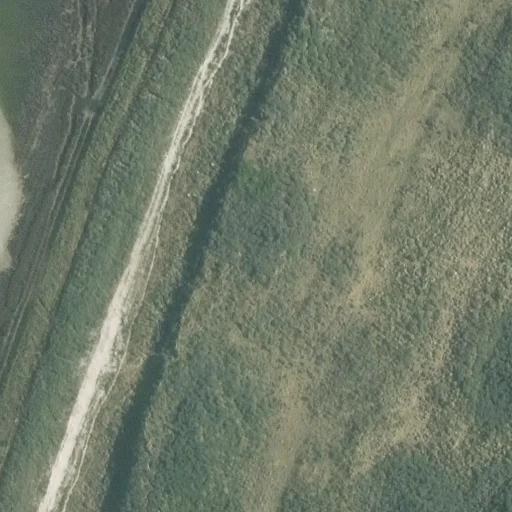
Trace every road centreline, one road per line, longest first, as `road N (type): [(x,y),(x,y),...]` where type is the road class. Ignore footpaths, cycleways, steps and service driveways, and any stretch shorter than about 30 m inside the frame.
road 1 (track): [(36,511),(132,240),(231,0)]
road 2 (track): [(0,375),(45,233),(139,0)]
